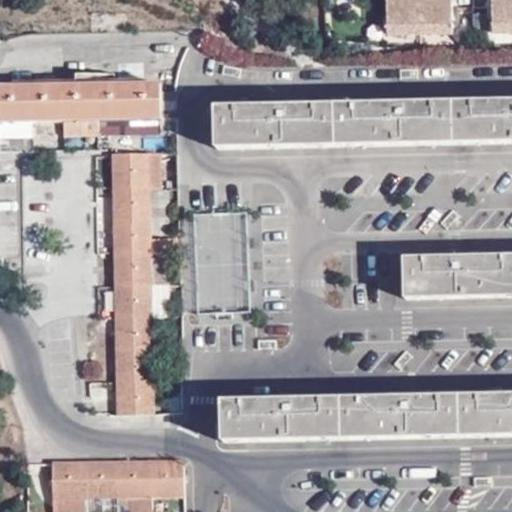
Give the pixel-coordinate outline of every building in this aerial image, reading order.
[(388,0),(390,38),(454,35),(452,0),(388,0)] [(511,0),(493,0),(495,34),(511,33),(511,0)] [(0,89),(0,123),(65,121),(65,136),(100,135),(100,121),(162,119),(162,133),(178,133),(177,104),(177,92),(162,92),(161,84),(0,89)] [(218,151),(511,144),(511,105),(386,108),(245,111),(218,112),(218,151)] [(170,288),(170,281),(162,281),(162,255),(158,254),(150,254),(151,240),(150,190),(162,190),(161,156),(115,155),(118,416),(153,416),(152,348),(160,348),(160,330),(151,330),(151,320),(169,319),(169,288),(170,288)] [(158,240),(151,240),(150,254),(158,254),(158,240)] [(158,254),(162,255),(171,254),(177,255),(177,240),(158,240),(158,254)] [(162,281),(170,281),(171,254),(162,255),(162,281)] [(511,297),(511,257),(435,259),(407,260),(408,299),(511,297)] [(511,437),(511,398),(405,401),(253,403),(222,404),(223,443),(511,437)] [(185,495),(185,463),(53,465),(55,497),(87,497),(88,511),(121,510),(121,496),(136,496),(135,511),(153,511),(154,496),(185,495)]
